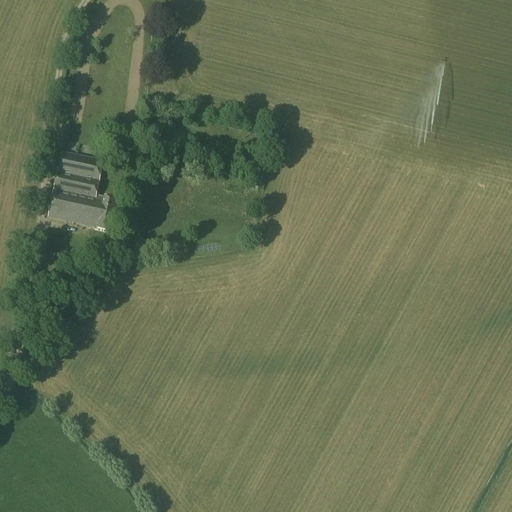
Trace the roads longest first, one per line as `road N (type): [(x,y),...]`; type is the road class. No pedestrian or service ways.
road 1 (unclassified): [(37,252),(100,262),(133,246),(168,0)]
road 2 (unclassified): [(0,406),(20,359),(37,252)]
road 3 (unclassified): [(53,151),(76,15),(88,0)]
